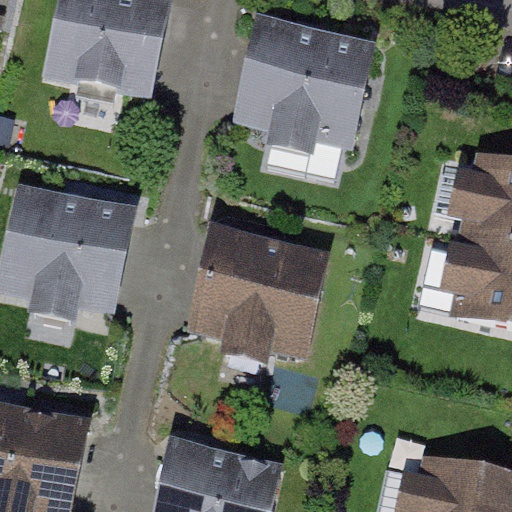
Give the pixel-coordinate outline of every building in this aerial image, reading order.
[(178,3),(165,0),(57,0),(41,71),(156,98),(178,3)] [(381,49),(256,23),(237,117),(361,143),(381,49)] [(511,261),(511,184),(469,177),(455,251),(511,261)] [(144,213),(22,190),(1,304),(123,326),(144,213)] [(339,260),(213,234),(192,334),(319,360),(339,260)] [(511,338),(511,261),(455,251),(442,325),(511,338)] [(79,511),(97,430),(0,408),(0,511),(79,511)] [(272,511),(282,467),(176,445),(162,511),(272,511)] [(511,511),(511,498),(405,477),(397,511),(511,511)]
